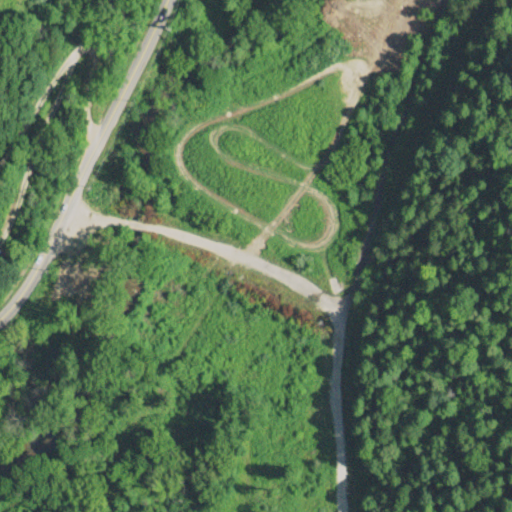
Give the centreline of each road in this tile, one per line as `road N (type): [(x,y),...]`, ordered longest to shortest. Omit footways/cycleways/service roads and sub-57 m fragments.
road 1 (residential): [(308,511),(356,275),(469,0)]
road 2 (residential): [(356,275),(98,107)]
road 3 (residential): [(0,267),(76,124),(98,107),(143,0)]
